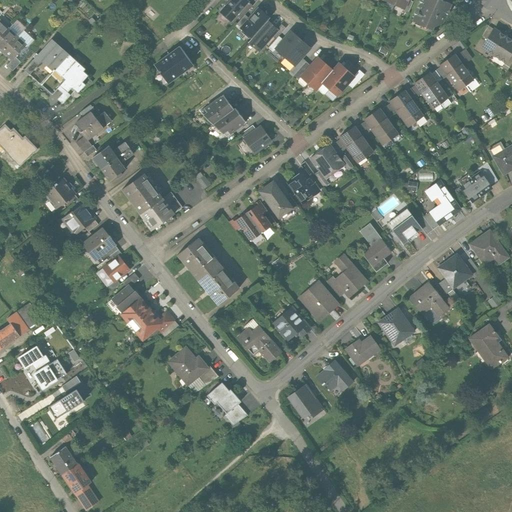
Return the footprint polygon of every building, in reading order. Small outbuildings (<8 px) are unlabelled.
[(246,0),(230,0),(220,12),(231,22),(239,13),(249,2),(246,0)] [(396,0),(395,5),(404,9),(407,0),(396,0)] [(407,0),(404,9),(403,10),(407,12),(412,1),(409,0),(407,0)] [(438,0),(423,0),(415,20),(434,29),(436,25),(444,22),(451,6),(438,0)] [(239,13),(243,17),(253,6),(249,2),(239,13)] [(251,40),(268,21),(271,18),(260,9),(241,32),(251,40)] [(0,38),(8,29),(0,21),(0,38)] [(251,40),(249,43),(259,52),(279,30),(268,21),(251,40)] [(482,36),(487,39),(493,29),(488,26),(482,36)] [(0,48),(4,52),(17,37),(8,29),(0,38),(0,48)] [(482,48),(494,55),(505,37),(493,29),(487,39),(482,48)] [(274,48),(284,58),(301,40),(291,30),(274,48)] [(26,45),(17,37),(4,52),(12,59),(26,45)] [(511,52),(511,41),(505,37),(494,55),(506,63),(511,55),(511,52)] [(53,72),(55,70),(69,54),(52,39),(24,71),(29,75),(36,68),(42,73),(47,67),(53,72)] [(311,49),(301,40),(284,58),(295,67),(311,49)] [(32,51),(26,45),(12,59),(7,65),(13,71),(32,51)] [(389,50),(382,46),(380,51),(387,54),(389,50)] [(179,48),(154,66),(167,84),(192,67),(179,48)] [(455,56),(462,65),(472,59),(466,49),(455,56)] [(86,69),(69,54),(55,70),(66,80),(58,89),(63,94),(58,100),(63,104),(70,96),(67,93),(71,88),(78,93),(85,85),(82,83),(88,76),(84,71),(86,69)] [(439,65),(458,91),(473,80),(462,65),(455,56),(454,55),(439,65)] [(511,62),(511,55),(506,63),(502,68),(507,71),(511,62)] [(301,78),(308,84),(325,65),(317,59),(311,66),(301,78)] [(298,80),(301,78),(311,66),(306,62),(294,76),(298,80)] [(322,83),(330,90),(346,71),(339,64),(332,72),(322,83)] [(332,72),(325,65),(308,84),(315,91),(322,83),(332,72)] [(354,77),(346,71),(330,90),(337,96),(348,84),(354,77)] [(348,84),(352,88),(364,75),(360,71),(354,77),(348,84)] [(447,98),(429,72),(414,83),(432,109),(447,98)] [(422,117),(403,91),(388,102),(407,128),(422,117)] [(200,112),(213,124),(234,109),(224,95),(200,112)] [(80,113),(84,117),(90,112),(95,109),(91,105),(80,113)] [(490,105),(485,109),(490,117),(495,113),(490,105)] [(235,108),(234,109),(213,124),(226,136),(245,122),(235,108)] [(364,119),(382,145),(397,134),(379,108),(364,119)] [(105,111),(95,118),(103,129),(112,121),(105,111)] [(84,117),(75,124),(80,130),(79,131),(84,137),(86,141),(88,140),(103,129),(95,118),(90,112),(84,117)] [(287,123),(288,122),(291,119),(286,114),(282,118),(287,123)] [(288,122),(293,127),(299,120),(294,115),(291,119),(288,122)] [(0,128),(0,145),(20,166),(38,149),(25,135),(23,137),(13,127),(11,130),(5,124),(0,128)] [(339,137),(358,163),(373,152),(354,126),(339,137)] [(273,141),(262,127),(244,140),(254,154),(273,141)] [(84,137),(76,143),(83,153),(84,152),(88,157),(96,150),(93,146),(92,146),(88,140),(86,141),(84,137)] [(113,150),(118,156),(130,148),(125,141),(113,150)] [(511,144),(503,150),(499,143),(488,150),(502,175),(511,169),(511,144)] [(93,157),(102,168),(118,156),(113,150),(110,145),(93,157)] [(310,158),(319,171),(325,179),(344,165),(339,158),(329,145),(310,158)] [(134,154),(130,148),(118,156),(122,162),(134,154)] [(344,155),(339,158),(344,165),(347,170),(352,167),(344,155)] [(122,162),(118,156),(102,168),(110,180),(126,168),(122,162)] [(300,165),(303,169),(309,178),(313,175),(304,162),(300,165)] [(477,170),(478,172),(489,187),(498,181),(487,163),(477,170)] [(286,181),(302,203),(318,191),(309,178),(303,169),(286,181)] [(45,181),(50,188),(62,180),(54,170),(45,181)] [(314,174),(324,188),(328,184),(325,179),(319,171),(314,174)] [(459,185),(471,202),(491,189),(489,187),(478,172),(459,185)] [(123,189),(141,214),(163,198),(145,173),(123,189)] [(432,181),(432,173),(419,173),(419,181),(432,181)] [(204,176),(198,181),(204,189),(210,185),(204,176)] [(50,188),(44,193),(56,209),(76,194),(64,178),(62,180),(50,188)] [(271,180),(257,191),(277,218),(291,208),(287,202),(271,180)] [(441,204),(432,211),(441,223),(460,209),(439,181),(424,191),(431,200),(436,197),(441,204)] [(416,183),(408,182),(407,190),(415,191),(416,183)] [(171,192),(163,198),(175,214),(183,208),(171,192)] [(376,206),(383,215),(397,204),(391,195),(376,206)] [(175,214),(163,198),(141,214),(153,230),(175,214)] [(291,198),(287,202),(291,208),(293,210),(297,207),(291,198)] [(255,206),(245,213),(260,233),(269,227),(260,214),(265,211),(258,201),(254,205),(255,206)] [(82,204),(63,219),(75,235),(85,227),(94,220),(82,204)] [(432,211),(423,217),(432,230),(441,223),(432,211)] [(250,241),(260,233),(245,213),(235,221),(234,219),(230,222),(237,231),(241,228),(250,241)] [(395,236),(406,250),(421,240),(419,238),(425,234),(415,220),(410,214),(394,226),(399,233),(395,236)] [(421,215),(415,220),(425,234),(425,235),(432,230),(423,217),(421,215)] [(89,232),(98,225),(94,220),(85,227),(89,232)] [(382,230),(386,227),(382,222),(378,225),(382,230)] [(362,254),(376,273),(387,264),(383,260),(391,253),(369,224),(359,232),(371,247),(362,254)] [(104,228),(83,244),(96,260),(106,252),(115,245),(117,244),(104,228)] [(489,230),(469,244),(484,265),(494,258),(498,264),(508,257),(489,230)] [(188,268),(198,281),(219,264),(199,239),(178,256),(188,268)] [(106,252),(109,257),(118,250),(115,245),(106,252)] [(122,254),(118,250),(109,257),(113,261),(119,256),(122,254)] [(325,282),(339,297),(343,293),(347,297),(365,281),(342,254),(334,262),(342,272),(334,279),(332,276),(325,282)] [(456,254),(437,268),(445,279),(452,289),(471,275),(463,264),(456,254)] [(113,261),(104,268),(114,282),(117,280),(130,269),(119,256),(113,261)] [(469,259),(463,264),(471,275),(473,278),(480,274),(469,259)] [(271,264),(276,271),(282,266),(277,260),(271,264)] [(239,289),(219,264),(198,281),(208,293),(219,306),(239,289)] [(123,283),(126,287),(129,284),(131,286),(140,279),(134,273),(123,283)] [(445,293),(452,289),(445,279),(439,284),(445,293)] [(120,284),(117,280),(114,282),(107,287),(111,292),(120,284)] [(317,281),(298,298),(317,321),(337,304),(317,281)] [(448,308),(426,283),(408,298),(421,314),(430,307),(438,316),(448,308)] [(136,291),(135,292),(131,286),(129,284),(126,287),(112,299),(118,306),(117,307),(122,313),(141,297),(136,291)] [(43,294),(35,299),(40,307),(48,302),(43,294)] [(122,313),(133,326),(152,310),(141,297),(122,313)] [(488,301),(493,309),(499,304),(494,297),(488,301)] [(46,315),(40,307),(35,299),(30,303),(41,318),(46,315)] [(42,320),(41,318),(30,303),(16,312),(28,329),(42,320)] [(271,324),(285,341),(297,331),(301,336),(310,329),(291,306),(271,324)] [(396,308),(377,323),(393,346),(413,331),(396,308)] [(159,318),(152,310),(133,326),(144,340),(158,328),(161,332),(175,321),(167,311),(159,318)] [(20,335),(28,329),(16,312),(3,321),(6,327),(11,323),(20,335)] [(179,327),(175,321),(161,332),(166,338),(179,327)] [(6,327),(0,330),(0,348),(20,335),(11,323),(6,327)] [(488,324),(468,338),(490,370),(507,358),(496,342),(499,339),(488,324)] [(269,362),(281,352),(258,326),(251,332),(248,328),(237,337),(253,355),(259,350),(269,362)] [(358,340),(344,349),(356,366),(378,349),(369,336),(360,343),(358,340)] [(186,346),(168,361),(188,385),(199,377),(209,368),(200,356),(196,358),(186,346)] [(15,358),(23,370),(41,359),(33,347),(15,358)] [(36,373),(45,389),(68,375),(58,359),(36,373)] [(334,361),(315,377),(328,392),(337,385),(342,391),(352,382),(334,361)] [(34,374),(38,370),(34,365),(25,373),(32,382),(37,378),(34,374)] [(205,385),(219,377),(211,367),(209,368),(199,377),(205,385)] [(206,395),(214,404),(217,402),(227,414),(238,404),(241,402),(230,389),(229,391),(221,383),(206,395)] [(304,385),(286,398),(301,418),(309,413),(311,416),(322,409),(304,385)] [(77,388),(48,407),(56,419),(85,401),(77,388)] [(224,416),(233,425),(247,414),(238,404),(227,414),(224,416)] [(132,436),(126,429),(122,432),(126,437),(125,438),(127,441),(132,436)] [(62,439),(66,444),(72,439),(71,437),(75,434),(72,431),(62,439)] [(50,457),(62,474),(77,464),(65,447),(50,457)] [(89,482),(77,464),(62,474),(75,492),(86,484),(89,482)] [(506,468),(485,481),(490,489),(501,482),(500,480),(510,474),(506,468)] [(88,473),(93,480),(97,478),(94,472),(92,473),(91,471),(88,473)] [(97,500),(86,484),(75,492),(86,508),(97,500)]
